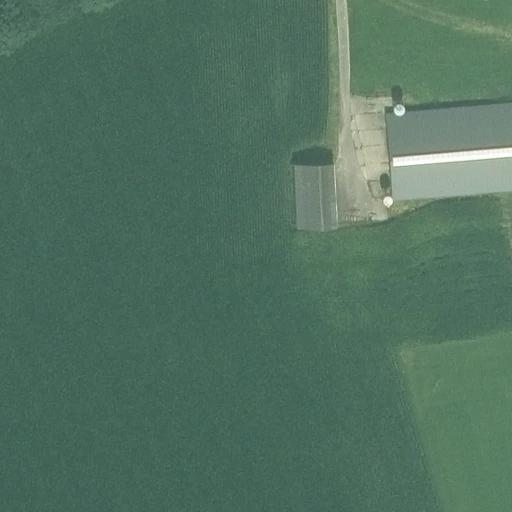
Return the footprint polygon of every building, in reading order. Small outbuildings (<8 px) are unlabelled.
[(511,103),(386,114),(393,199),(511,188),(511,103)] [(329,224),(325,160),(293,162),(296,226),(329,224)] [(469,197),(469,225),(485,226),(485,197),(469,197)] [(400,221),(400,239),(469,236),(468,218),(400,221)] [(458,330),(456,264),(422,265),(424,331),(458,330)] [(329,291),(328,319),(355,320),(356,292),(329,291)]
